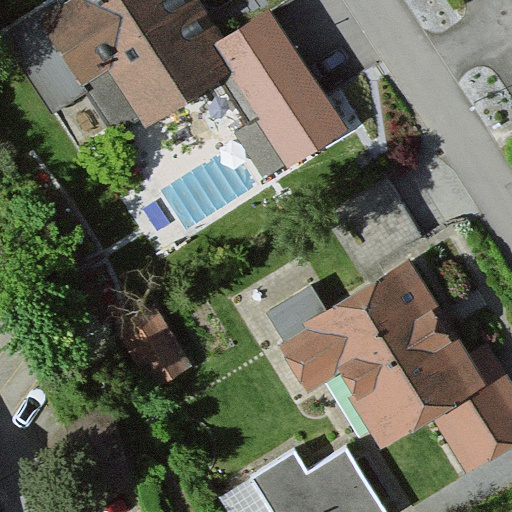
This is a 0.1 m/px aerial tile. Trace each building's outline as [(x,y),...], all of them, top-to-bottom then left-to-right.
[(71,0),(38,21),(80,87),(106,70),(141,126),(223,75),(197,35),(207,29),(191,3),(196,0),(71,0)] [(268,14),(218,45),(289,161),(340,130),(268,14)] [(372,254),(420,226),(389,172),(340,201),(372,254)] [(408,261),(302,325),(306,332),(279,348),(307,393),(341,372),(353,393),(384,443),(427,417),(462,475),(511,444),(511,393),(483,346),(466,356),(408,261)] [(284,328),(330,298),(316,277),(270,307),(284,328)] [(157,381),(195,359),(158,297),(120,319),(157,381)] [(275,511),(381,511),(334,433),(256,479),(275,511)]
